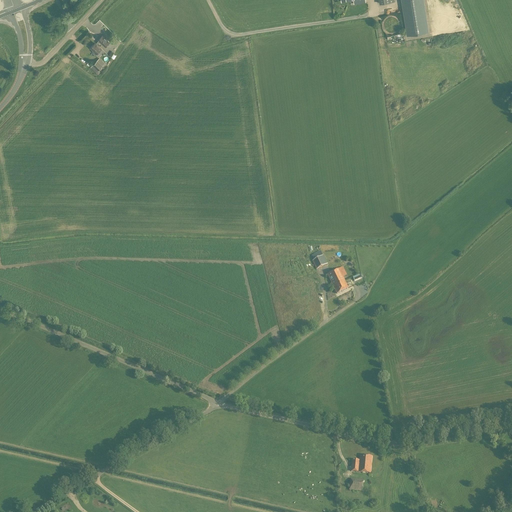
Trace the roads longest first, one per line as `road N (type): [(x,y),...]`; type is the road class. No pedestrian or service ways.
road 1 (unclassified): [(511,422),(395,444),(217,404)]
road 2 (unclassified): [(217,404),(0,305)]
road 3 (unclassified): [(32,511),(217,404)]
road 4 (unknown): [(217,404),(325,322)]
